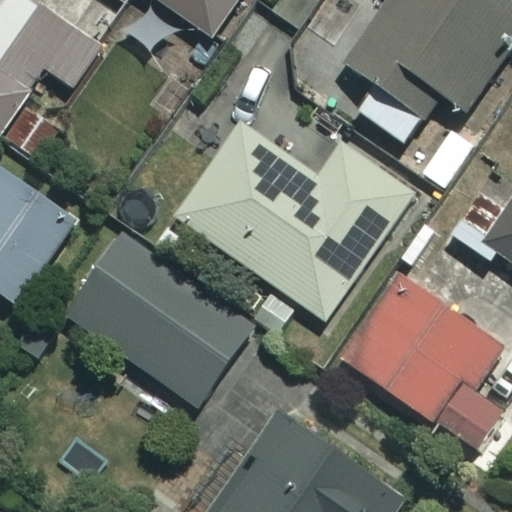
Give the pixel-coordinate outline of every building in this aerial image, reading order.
[(117,26),(79,0),(0,0),(0,132),(6,136),(51,71),(75,87),(117,26)] [(142,0),(202,45),(235,0),(142,0)] [(358,110),(407,142),(395,160),(445,192),(482,135),(459,120),(511,37),(511,0),(388,0),(348,62),(377,81),(358,110)] [(319,177),(242,123),(178,215),(324,318),(414,189),(344,141),(319,177)] [(78,215),(0,161),(0,289),(19,302),(78,215)] [(511,211),(490,245),(511,259),(511,211)] [(251,318),(112,237),(63,321),(202,402),(251,318)] [(505,345),(402,273),(343,357),(472,447),(504,401),(479,384),(505,345)] [(395,511),(408,495),(286,408),(211,511),(395,511)]
